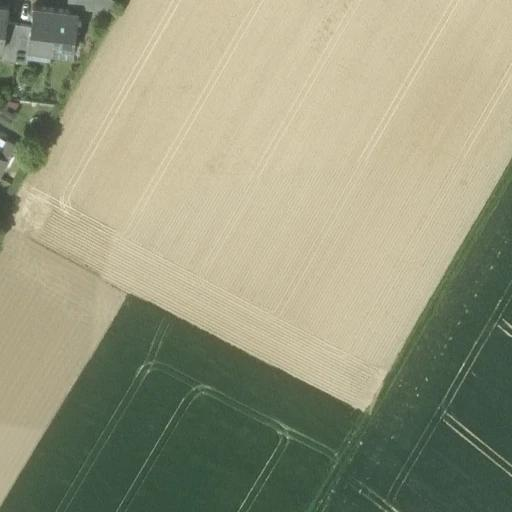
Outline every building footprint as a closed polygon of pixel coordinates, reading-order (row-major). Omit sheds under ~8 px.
[(9,7),(0,5),(0,46),(3,47),(4,47),(7,23),(9,7)] [(56,9),(33,6),(30,26),(28,46),(51,49),(56,9)] [(79,12),(56,9),(51,49),(74,52),(79,12)] [(19,25),(7,23),(4,47),(3,47),(2,59),(14,61),(19,25)] [(30,26),(19,25),(14,61),(27,62),(28,46),(30,26)] [(0,148),(0,172),(16,145),(6,139),(0,148)]
